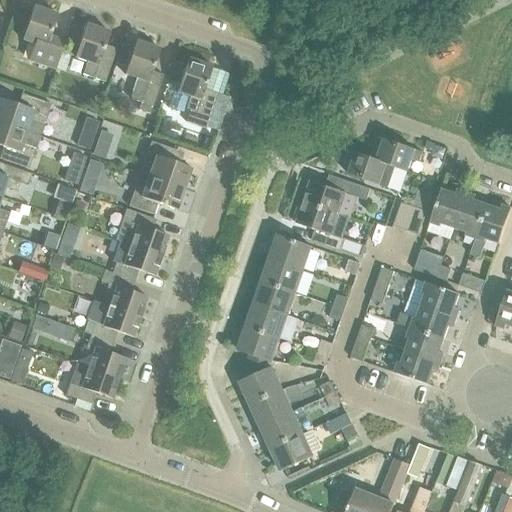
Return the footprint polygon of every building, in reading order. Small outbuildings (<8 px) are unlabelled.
[(34,7),(23,41),(35,45),(29,61),(56,70),(65,42),(50,38),(58,15),(34,7)] [(86,25),(75,58),(87,62),(83,75),(106,83),(114,59),(103,55),(110,33),(86,25)] [(136,42),(125,75),(137,79),(130,100),(141,103),(139,111),(151,115),(164,76),(153,72),(160,50),(136,42)] [(168,108),(175,111),(183,113),(185,109),(190,111),(186,123),(206,130),(218,94),(205,90),(213,67),(189,59),(178,93),(174,91),(168,108)] [(0,99),(0,123),(40,137),(52,105),(22,95),(18,106),(0,99)] [(40,137),(0,123),(0,146),(4,148),(0,158),(0,159),(29,169),(40,137)] [(385,141),(378,162),(388,166),(387,167),(395,169),(408,174),(412,162),(420,165),(424,154),(385,141)] [(153,166),(149,178),(185,190),(192,169),(173,162),(177,151),(151,142),(144,163),(153,166)] [(77,151),(70,171),(83,175),(90,155),(77,151)] [(88,178),(100,182),(108,155),(95,152),(88,178)] [(357,155),(350,177),(388,190),(395,169),(387,167),(388,166),(378,162),(357,155)] [(0,198),(2,199),(5,188),(17,192),(20,184),(28,186),(32,175),(2,164),(0,168),(0,198)] [(305,190),(301,204),(340,217),(349,220),(356,199),(367,203),(371,190),(330,176),(325,189),(311,184),(308,191),(305,190)] [(185,190),(149,178),(145,190),(136,186),(129,207),(154,216),(158,204),(178,211),(185,190)] [(434,194),(420,189),(414,209),(406,232),(419,237),(434,194)] [(443,226),(455,230),(467,195),(458,192),(456,197),(443,192),(431,225),(441,229),(443,226)] [(467,237),(476,241),(487,208),(475,203),(476,199),(467,195),(455,230),(468,235),(467,237)] [(0,232),(3,234),(10,214),(0,210),(0,203),(2,199),(0,198),(0,232)] [(340,217),(301,204),(296,217),(299,218),(296,226),(315,232),(311,244),(340,254),(344,242),(332,238),(340,217)] [(414,209),(402,205),(394,228),(406,232),(414,209)] [(487,208),(476,241),(471,256),(481,259),(487,242),(500,246),(511,211),(502,208),(501,212),(487,208)] [(131,245),(131,246),(162,257),(169,237),(153,231),(156,220),(126,210),(122,221),(116,240),(120,241),(131,245)] [(43,248),(56,252),(61,237),(48,233),(43,248)] [(278,238),(270,261),(304,273),(312,250),(278,238)] [(116,263),(112,274),(135,282),(139,271),(155,277),(162,257),(131,246),(131,245),(120,241),(113,262),(116,263)] [(415,273),(437,280),(441,267),(419,260),(415,273)] [(270,261),(262,284),(296,296),(304,273),(270,261)] [(345,275),(357,279),(361,268),(349,263),(345,275)] [(441,267),(437,280),(447,284),(452,271),(441,267)] [(383,269),(375,292),(387,296),(395,274),(383,269)] [(114,296),(110,308),(140,318),(147,298),(131,292),(135,282),(112,274),(105,271),(101,282),(109,285),(106,294),(114,296)] [(459,288),(482,296),(487,283),(464,275),(459,288)] [(262,284),(254,307),(288,319),(296,296),(262,284)] [(426,296),(422,308),(457,321),(460,311),(456,310),(460,296),(427,285),(423,295),(426,296)] [(387,296),(375,292),(371,302),(384,306),(387,296)] [(511,294),(508,293),(496,328),(505,331),(507,326),(511,328),(511,294)] [(337,297),(333,309),(345,313),(349,301),(337,297)] [(94,302),(84,333),(91,335),(114,343),(117,333),(134,338),(140,318),(110,308),(94,302)] [(254,307),(246,329),(280,341),(292,345),(299,323),(288,319),(254,307)] [(402,316),(398,326),(411,330),(444,342),(449,329),(453,330),(457,321),(422,308),(417,321),(402,316)] [(345,313),(333,309),(330,320),(341,324),(345,313)] [(362,328),(359,338),(372,342),(375,332),(362,328)] [(238,353),(249,357),(250,356),(272,364),(280,341),(246,329),(238,353)] [(411,341),(406,354),(441,366),(444,357),(440,355),(444,342),(411,330),(408,340),(411,341)] [(92,358),(89,369),(119,379),(126,359),(110,354),(114,343),(91,335),(84,355),(92,358)] [(372,342),(359,338),(351,360),(364,364),(372,342)] [(322,342),(318,354),(329,358),(333,347),(322,342)] [(329,358),(318,354),(314,365),(325,369),(329,358)] [(441,366),(406,354),(402,366),(399,365),(395,376),(429,387),(433,373),(438,375),(441,366)] [(240,384),(250,406),(283,392),(272,366),(272,364),(272,365),(272,364),(250,356),(249,357),(245,368),(250,380),(240,384)] [(75,364),(65,396),(92,405),(96,394),(112,400),(119,379),(89,369),(75,364)] [(320,389),(325,399),(336,395),(331,384),(320,389)] [(250,406),(260,428),(293,413),(283,392),(250,406)] [(336,395),(325,399),(331,410),(342,405),(336,395)] [(260,428),(270,450),(303,435),(293,413),(260,428)] [(499,450),(508,421),(499,418),(490,447),(499,450)] [(353,425),(341,431),(347,442),(348,441),(353,452),(364,446),(353,425)] [(303,435),(270,450),(280,473),(313,458),(303,435)] [(458,458),(447,486),(459,491),(470,462),(466,460),(458,457),(458,458)] [(347,511),(392,511),(410,467),(395,461),(380,500),(356,490),(347,511)] [(461,511),(480,466),(470,462),(459,491),(451,510),(450,511),(461,511)] [(424,511),(432,494),(420,489),(410,511),(394,511),(392,511),(424,511)] [(503,511),(509,498),(502,495),(495,511),(503,511)] [(511,511),(511,498),(509,498),(503,511),(511,511)]
